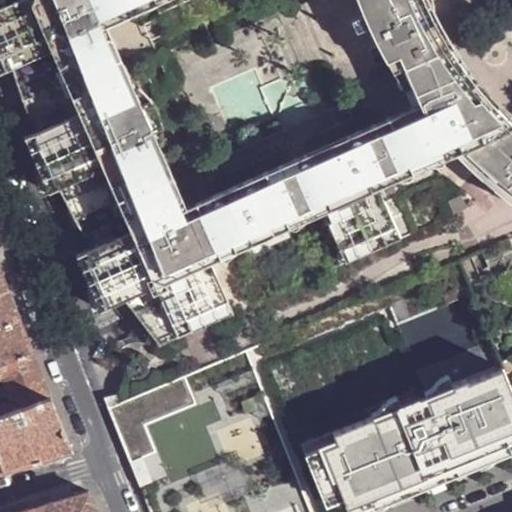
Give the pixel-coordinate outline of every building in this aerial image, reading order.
[(0,0),(0,73),(13,67),(36,132),(25,137),(49,192),(60,187),(93,248),(77,255),(101,310),(126,299),(160,344),(236,311),(213,260),(320,214),(345,264),(406,236),(384,186),(459,153),(486,179),(511,197),(511,117),(496,102),(476,81),(459,56),(449,41),(400,69),(407,79),(423,100),(430,107),(210,204),(206,195),(120,0),(0,0)] [(129,0),(120,0),(206,195),(214,191),(129,0)] [(371,0),(400,69),(449,41),(432,9),(428,0),(371,0)] [(430,107),(423,100),(388,115),(214,191),(206,195),(210,204),(430,107)] [(0,265),(0,291),(9,288),(0,265)] [(9,288),(0,291),(0,327),(21,319),(9,288)] [(21,319),(0,327),(0,363),(34,350),(21,319)] [(0,416),(53,397),(34,350),(0,363),(0,416)] [(503,367),(511,389),(511,356),(500,361),(503,367)] [(511,389),(503,367),(471,380),(470,377),(456,383),(455,383),(456,386),(429,397),(402,407),(376,418),(375,415),(374,416),(334,432),(338,441),(324,447),(344,496),(350,511),(362,511),(375,507),(389,501),(394,499),(428,486),(444,480),(482,464),(500,457),(511,452),(511,389)] [(186,374),(184,370),(106,401),(131,462),(143,456),(157,450),(146,424),(197,402),(186,374)] [(427,391),(429,397),(456,386),(455,383),(456,383),(452,373),(447,376),(442,379),(437,385),(431,389),(427,391)] [(373,412),(374,416),(375,415),(376,418),(402,407),(398,395),(394,396),(389,400),(384,405),(379,409),(373,412)] [(0,416),(0,455),(5,469),(73,449),(53,397),(0,416)] [(344,496),(324,447),(307,453),(327,502),(344,496)] [(143,456),(131,462),(141,485),(152,480),(143,456)] [(500,457),(482,464),(483,467),(487,466),(493,462),(500,457)] [(444,480),(428,486),(429,489),(434,486),(439,483),(444,480)] [(98,511),(90,491),(17,511),(98,511)] [(389,501),(375,507),(376,510),(382,507),(386,504),(389,501)]
